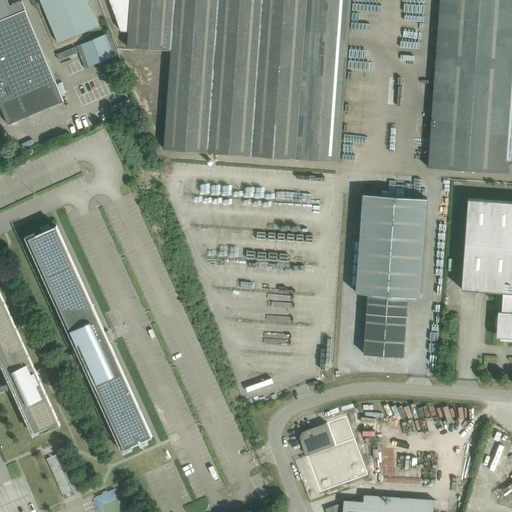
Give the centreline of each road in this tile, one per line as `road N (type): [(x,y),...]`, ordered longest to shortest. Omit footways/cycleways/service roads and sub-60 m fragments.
road 1 (unknown): [(397,0),(387,148),(392,162),(436,171),(423,366)]
road 2 (unclassified): [(297,511),(273,440),(286,410),(382,388),(511,397)]
road 3 (unknown): [(423,366),(361,360),(356,295)]
